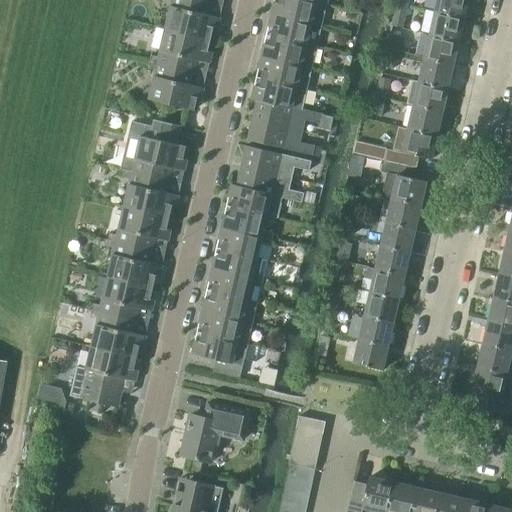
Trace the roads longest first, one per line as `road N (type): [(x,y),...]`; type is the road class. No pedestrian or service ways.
road 1 (residential): [(137,511),(249,0)]
road 2 (residential): [(415,444),(511,26)]
